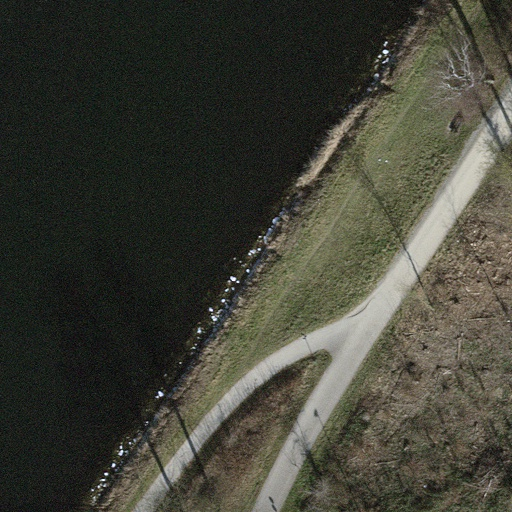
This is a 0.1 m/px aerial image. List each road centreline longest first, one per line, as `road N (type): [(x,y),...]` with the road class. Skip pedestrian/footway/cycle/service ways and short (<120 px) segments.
road 1 (track): [(145,511),(199,438),(268,365),(326,337),(366,331)]
road 2 (track): [(366,331),(511,111)]
road 3 (track): [(366,331),(265,511)]
